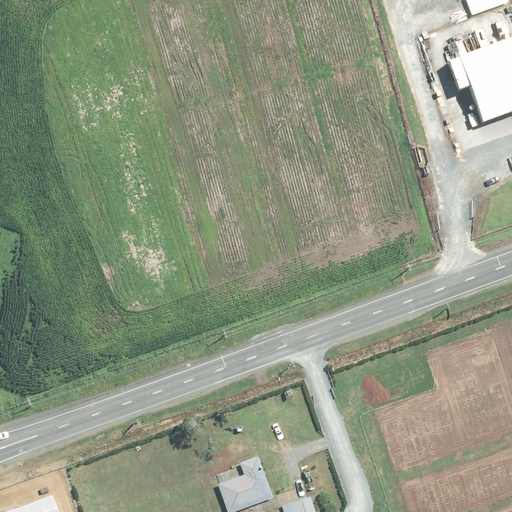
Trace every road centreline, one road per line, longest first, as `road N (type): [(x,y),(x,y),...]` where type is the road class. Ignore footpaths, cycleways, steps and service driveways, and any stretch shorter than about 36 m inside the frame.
road 1 (secondary): [(28,437),(511,263)]
road 2 (unknown): [(460,282),(447,217),(456,170),(511,130)]
